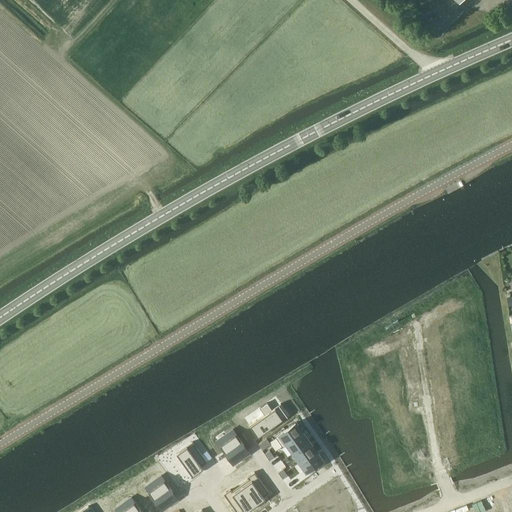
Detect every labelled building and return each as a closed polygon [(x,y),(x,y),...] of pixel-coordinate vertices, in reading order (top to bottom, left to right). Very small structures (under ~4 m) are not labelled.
[(431,306),(427,307),(428,314),(428,321),(429,321),(444,318),(453,317),(463,316),(464,316),(462,302),(454,303),(450,304),(450,305),(443,306),(442,305),(434,306),(431,306)] [(460,326),(437,329),(439,342),(443,341),(443,347),(468,344),(467,337),(467,336),(462,337),(460,327),(460,326)] [(365,340),(367,354),(401,349),(399,335),(393,336),(390,336),(383,337),(384,340),(376,341),(376,338),(372,339),(365,340)] [(444,353),(441,354),(443,367),(465,364),(465,362),(464,352),(469,351),(468,344),(443,347),(444,353)] [(375,373),(370,374),(371,375),(371,381),(372,382),(396,379),(395,372),(398,372),(396,359),(374,362),(374,363),(375,373)] [(449,381),(445,382),(447,394),(470,390),(468,380),(473,379),(473,378),(472,372),(472,371),(448,374),(448,375),(449,381)] [(397,387),(373,390),(373,391),(374,398),(374,399),(379,398),(381,408),(381,409),(403,406),(401,393),(398,394),(397,387)] [(470,390),(447,394),(449,406),(452,405),(453,412),(477,408),(477,407),(476,401),(476,400),(471,401),(470,391),(470,390)] [(265,414),(249,425),(253,431),(254,430),(258,436),(272,426),(289,414),(285,409),(280,403),(272,410),(267,402),(260,407),(265,414)] [(397,427),(392,427),(392,428),(393,434),(393,435),(417,431),(416,425),(419,425),(417,412),(395,415),(395,416),(397,427)] [(473,417),(451,420),(453,433),(456,433),(457,439),(481,435),(480,428),(480,427),(475,428),(473,418),(473,417)] [(295,422),(276,436),(282,446),(302,432),(295,422)] [(227,436),(218,443),(225,452),(233,463),(243,456),(241,453),(246,449),(244,445),(233,429),(230,431),(226,434),(227,436)] [(417,431),(393,435),(394,441),(394,442),(399,442),(400,452),(401,453),(423,450),(421,437),(418,437),(417,431)] [(302,432),(282,446),(283,446),(287,443),(293,452),(309,441),(302,432)] [(458,445),(454,445),(456,458),(479,455),(479,454),(477,443),(482,443),(482,442),(481,435),(457,439),(458,445)] [(190,444),(176,453),(185,465),(184,465),(192,476),(198,471),(202,468),(200,466),(205,462),(206,462),(207,462),(192,441),(189,443),(190,444)] [(309,441),(293,452),(300,462),(315,451),(309,441)] [(315,451),(300,462),(307,471),(311,468),(312,471),(317,467),(316,465),(322,460),(315,451)] [(421,458),(396,462),(397,463),(398,469),(398,470),(403,469),(404,479),(404,480),(427,477),(425,464),(422,465),(421,458)] [(249,479),(240,485),(255,505),(258,503),(264,498),(263,496),(268,492),(268,493),(269,492),(254,472),(252,474),(248,477),(249,479)] [(156,482),(147,489),(154,498),(153,498),(161,509),(172,502),(170,499),(175,495),(172,492),(173,491),(161,475),(159,477),(155,480),(156,482)] [(226,492),(223,494),(236,511),(240,511),(243,510),(245,511),(247,511),(255,505),(240,485),(232,491),(230,489),(226,492)] [(126,504),(117,511),(141,511),(131,497),(129,499),(124,502),(126,504)]
